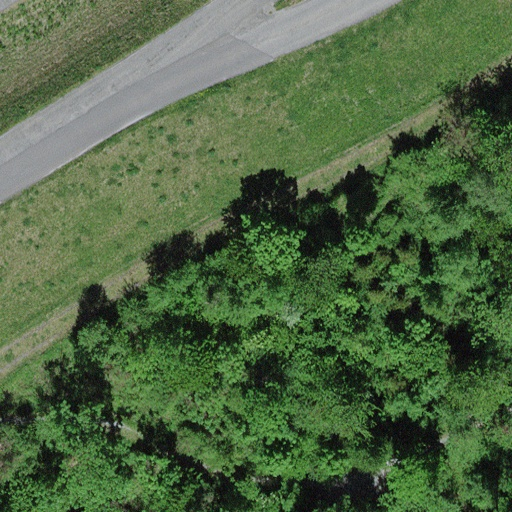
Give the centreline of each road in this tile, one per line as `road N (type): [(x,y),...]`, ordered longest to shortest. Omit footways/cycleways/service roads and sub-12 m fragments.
road 1 (unclassified): [(359,0),(26,156)]
road 2 (unclassified): [(258,0),(26,156)]
